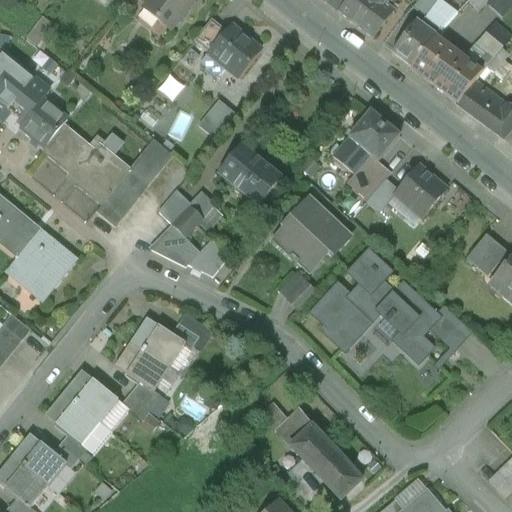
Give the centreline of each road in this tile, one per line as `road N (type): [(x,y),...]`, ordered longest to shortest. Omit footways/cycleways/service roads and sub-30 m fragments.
road 1 (residential): [(0,430),(123,278),(166,280),(291,347),(408,463),(434,453),(511,379)]
road 2 (residential): [(277,0),(511,182)]
